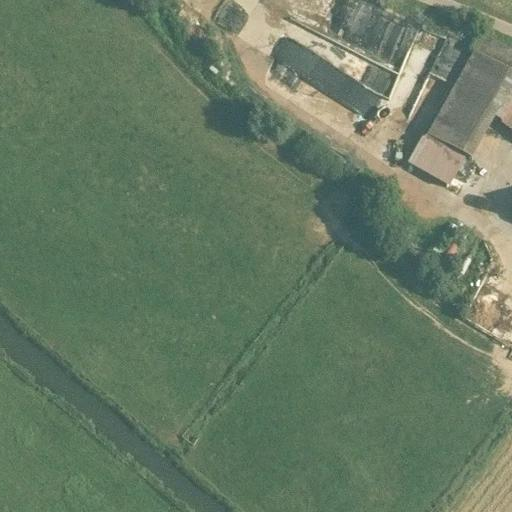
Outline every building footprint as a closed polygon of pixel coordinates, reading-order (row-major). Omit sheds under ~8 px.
[(472,52),(350,0),(262,0),(262,1),(294,21),(329,42),(398,78),(386,108),(427,133),(471,54),(472,52)] [(365,146),(386,108),(398,78),(329,42),(294,21),(260,83),(365,146)] [(511,55),(480,38),(472,52),(471,54),(475,56),(511,76),(511,55)] [(511,76),(475,56),(428,140),(464,160),(472,165),(496,121),(511,92),(511,76)] [(511,92),(496,121),(511,134),(511,92)] [(464,160),(428,140),(412,170),(447,189),(464,160)]
